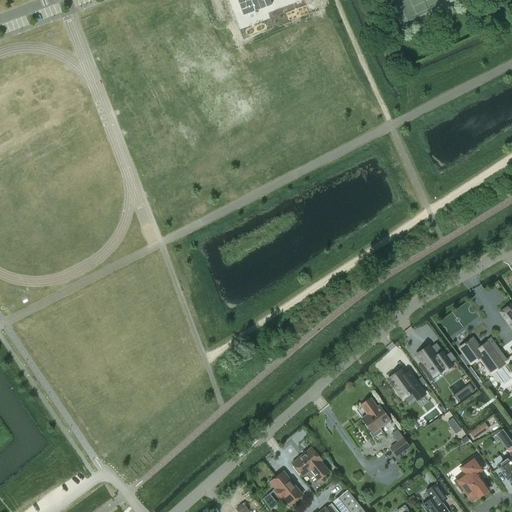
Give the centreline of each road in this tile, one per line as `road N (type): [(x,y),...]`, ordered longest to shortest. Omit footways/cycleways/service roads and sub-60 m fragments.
road 1 (track): [(204,359),(511,157)]
road 2 (residential): [(257,439),(429,293),(511,246)]
